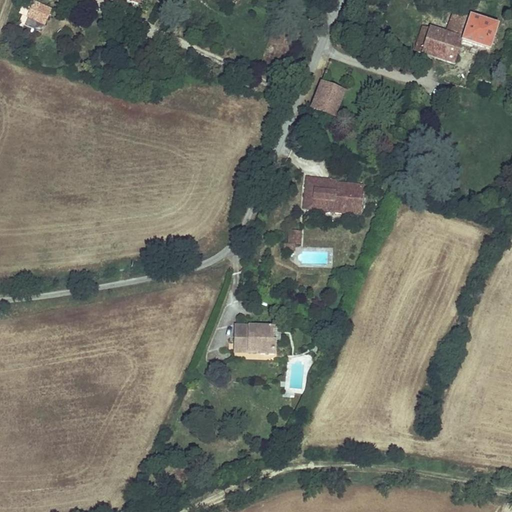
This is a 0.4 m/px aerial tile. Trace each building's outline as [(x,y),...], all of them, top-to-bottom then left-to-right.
[(51,11),(25,0),(20,15),(27,18),(24,26),(42,33),(51,11)] [(357,16),(362,3),(354,0),(349,0),(345,12),(357,16)] [(498,26),(457,13),(450,34),(426,27),(419,51),(460,64),(466,46),(490,53),(498,26)] [(319,79),(306,113),(330,122),(342,88),(319,79)] [(307,179),(307,189),(325,190),(324,210),(332,212),(330,200),(332,195),(337,193),(337,186),(339,181),(307,179)] [(359,214),(361,188),(337,186),(337,193),(332,195),(330,200),(331,206),(332,212),(359,214)] [(307,189),(305,209),(324,210),(325,190),(307,189)] [(297,245),(298,231),(286,230),(285,244),(297,245)] [(282,255),(293,256),(294,247),(283,246),(282,255)] [(272,328),(234,326),(234,342),(238,342),(238,358),(260,359),(260,357),(274,357),(275,341),(271,340),(272,328)]
